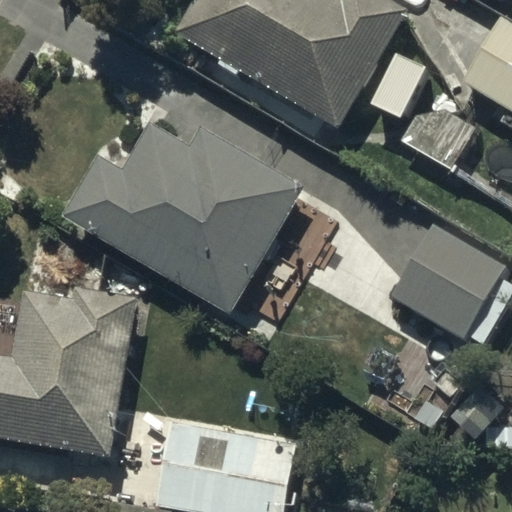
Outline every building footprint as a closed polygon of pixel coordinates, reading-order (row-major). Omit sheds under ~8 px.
[(337,0),(210,0),(185,44),(232,73),(229,77),(248,89),(251,83),(349,144),(423,24),(383,0),(355,0),(351,8),(337,0)] [(511,33),(509,31),(467,98),(511,125),(511,33)] [(107,175),(72,232),(240,335),(270,285),(295,300),(332,240),(304,223),(313,208),(213,147),(200,169),(160,145),(132,190),(107,175)] [(511,276),(443,238),(403,310),(477,351),(511,288),(511,276)] [(0,371),(0,456),(125,479),(154,318),(87,306),(85,316),(37,307),(24,376),(0,371)] [(183,430),(168,511),(303,511),(314,453),(183,430)]
